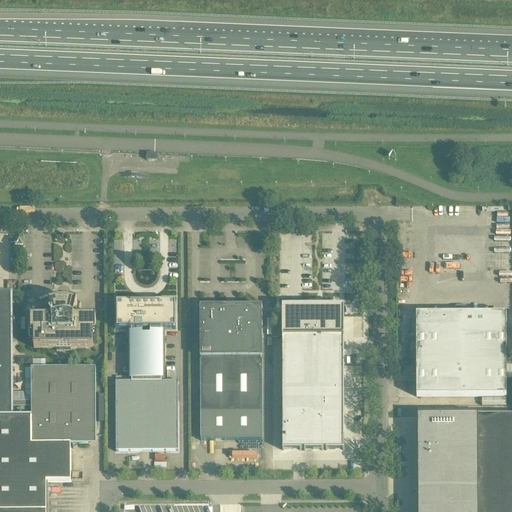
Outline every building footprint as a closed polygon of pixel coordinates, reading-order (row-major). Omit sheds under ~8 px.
[(12,402),(11,296),(0,295),(0,511),(46,511),(46,483),(71,483),(70,445),(72,445),(73,449),(74,450),(80,446),(79,445),(87,445),(96,437),(95,369),(31,369),(31,402),(12,402)] [(75,303),(74,303),(71,302),(69,301),(66,301),(64,301),(61,301),(60,301),(58,301),(55,302),(53,303),(51,303),(50,304),(50,303),(49,303),(52,317),(50,319),(30,319),(30,334),(29,334),(29,345),(34,345),(34,349),(56,349),(56,351),(70,352),(70,349),(92,349),(92,344),(97,344),(97,334),(96,334),(95,318),(76,318),(74,317),(77,303),(75,303)] [(143,304),(117,304),(117,330),(128,330),(128,383),(116,383),(116,453),(178,452),(178,383),(165,383),(165,330),(176,330),(175,304),(149,304),(149,306),(143,306),(143,304)] [(468,309),(465,306),(456,307),(454,309),(454,316),(416,316),(416,398),(506,397),(506,316),(468,316),(468,309)] [(200,441),(263,441),(262,308),(200,308),(200,441)] [(343,310),(282,310),(283,450),(343,450),(342,338),(344,338),(343,310)] [(511,511),(511,417),(417,418),(417,511),(511,511)] [(229,448),(229,456),(255,456),(255,449),(229,448)]
